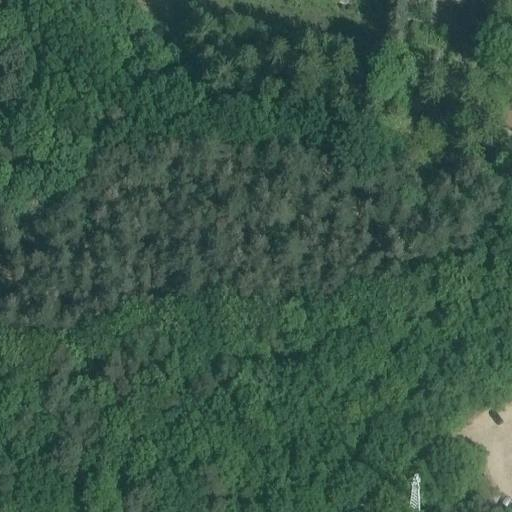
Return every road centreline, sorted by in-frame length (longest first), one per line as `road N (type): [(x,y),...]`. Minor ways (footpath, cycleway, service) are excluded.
road 1 (track): [(511,266),(25,351)]
road 2 (track): [(511,398),(357,502),(98,510)]
